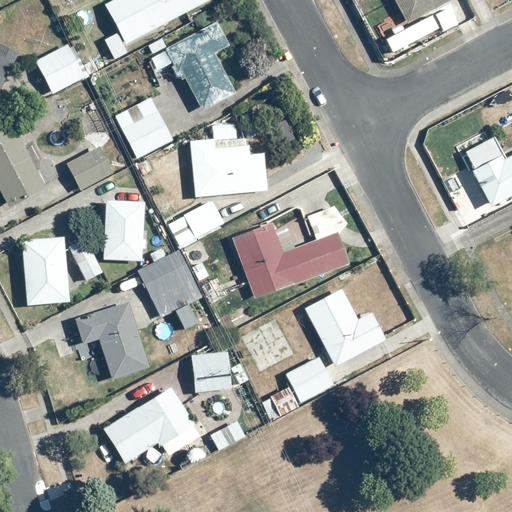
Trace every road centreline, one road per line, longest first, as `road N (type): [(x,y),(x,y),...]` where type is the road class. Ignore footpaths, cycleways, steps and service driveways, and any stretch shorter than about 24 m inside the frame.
road 1 (residential): [(358,127),(460,323),(511,380)]
road 2 (residential): [(511,46),(358,127)]
road 3 (residential): [(289,0),(358,127)]
